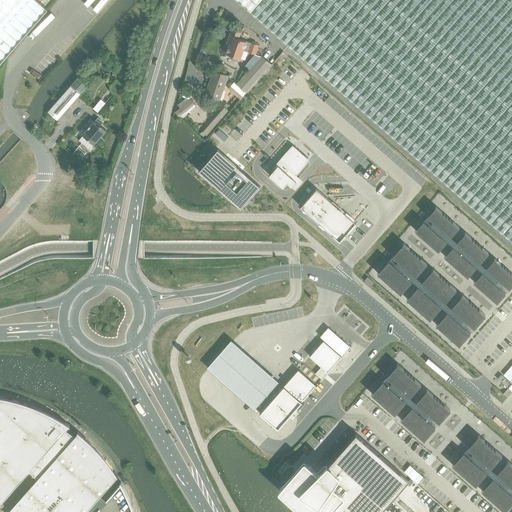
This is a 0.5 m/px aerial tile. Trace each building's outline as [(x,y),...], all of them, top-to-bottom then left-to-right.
[(0,0),(0,63),(47,9),(36,0),(0,0)] [(236,0),(250,11),(259,0),(236,0)] [(511,0),(259,0),(250,11),(408,150),(511,241),(511,0)] [(255,55),(258,45),(250,42),(250,43),(238,39),(240,33),(232,29),(226,44),(229,45),(226,53),(240,58),(243,50),(255,55)] [(248,70),(236,84),(246,93),(271,64),(261,55),(260,56),(253,65),(248,70)] [(249,62),(244,67),(248,70),(253,65),(249,62)] [(220,100),(228,75),(214,71),(206,95),(220,100)] [(78,77),(47,112),(57,120),(87,85),(78,77)] [(243,93),(233,83),(230,87),(240,96),(243,93)] [(179,116),(194,104),(191,100),(175,112),(179,116)] [(288,105),(261,142),(270,148),(296,111),(288,105)] [(207,136),(228,111),(227,110),(223,106),(201,131),(207,136)] [(93,144),(105,130),(100,125),(102,122),(97,117),(94,121),(94,120),(81,135),(82,135),(78,140),(88,149),(92,144),(93,144)] [(219,129),(215,133),(224,141),(228,137),(219,129)] [(273,170),(269,174),(270,176),(271,175),(282,185),(281,186),(283,187),(287,182),(291,186),(296,180),(291,177),(307,159),(294,147),(294,146),(292,145),(293,147),(273,169),(272,167),(271,168),(273,170)] [(217,148),(198,170),(241,207),(260,186),(242,170),(242,169),(232,160),(231,160),(217,148)] [(316,188),(300,206),(303,209),(306,211),(320,223),(325,227),(339,240),(347,232),(354,223),(355,222),(353,221),(345,213),(316,188)] [(435,206),(427,215),(450,236),(459,226),(435,206)] [(423,220),(414,230),(438,250),(446,240),(423,220)] [(465,232),(456,241),(480,262),(488,252),(465,232)] [(403,242),(392,255),(415,276),(427,263),(403,242)] [(452,246),(444,255),(467,276),(476,266),(452,246)] [(511,273),(494,257),(485,267),(509,288),(511,284),(511,273)] [(388,260),(377,272),(400,293),(411,280),(388,260)] [(432,268),(421,281),(445,302),(456,289),(432,268)] [(482,271),(473,281),(496,302),(505,292),(482,271)] [(367,277),(364,280),(370,286),(373,282),(367,277)] [(283,282),(259,287),(262,298),(286,293),(283,282)] [(417,285),(406,298),(429,319),(441,306),(417,285)] [(462,294),(450,307),(474,327),(485,315),(462,294)] [(447,311),(435,324),(459,345),(470,332),(447,311)] [(278,381),(231,340),(206,367),(254,408),(278,381)] [(323,340),(309,355),(321,366),(315,373),(321,379),(327,372),(341,356),(323,340)] [(397,363),(386,376),(409,396),(421,384),(397,363)] [(298,369),(259,413),(277,428),(316,385),(298,369)] [(501,374),(497,379),(506,386),(510,382),(501,374)] [(382,380),(371,393),(394,414),(406,401),(382,380)] [(507,388),(503,393),(507,396),(511,391),(507,388)] [(427,389),(415,402),(439,422),(450,410),(427,389)] [(0,502),(1,504),(2,503),(1,503),(29,471),(38,478),(9,510),(8,509),(8,510),(10,511),(85,511),(117,477),(118,476),(115,472),(106,460),(96,448),(89,442),(82,435),(78,431),(77,432),(78,433),(75,436),(66,429),(69,426),(70,427),(70,426),(65,423),(53,416),(40,409),(27,404),(14,400),(13,400),(0,397),(0,502)] [(412,406),(400,419),(424,439),(435,427),(412,406)] [(279,488),(279,489),(279,490),(280,490),(292,501),(303,511),(379,511),(408,479),(355,433),(327,466),(326,466),(326,465),(325,465),(324,465),(323,466),(322,467),(321,468),(320,469),(320,470),(319,471),(318,471),(317,471),(317,472),(315,470),(311,466),(307,463),(306,463),(305,463),(300,468),(295,473),(290,478),(285,482),(280,487),(280,488),(279,488)] [(478,434),(467,447),(490,468),(501,455),(478,434)] [(463,451),(452,464),(475,485),(487,472),(463,451)] [(511,464),(507,460),(496,473),(511,486),(511,464)] [(424,477),(420,481),(424,485),(428,481),(424,477)] [(511,494),(492,477),(481,490),(504,511),(511,501),(511,494)] [(134,511),(130,500),(123,486),(124,486),(121,482),(120,483),(120,484),(95,511),(134,511)]
